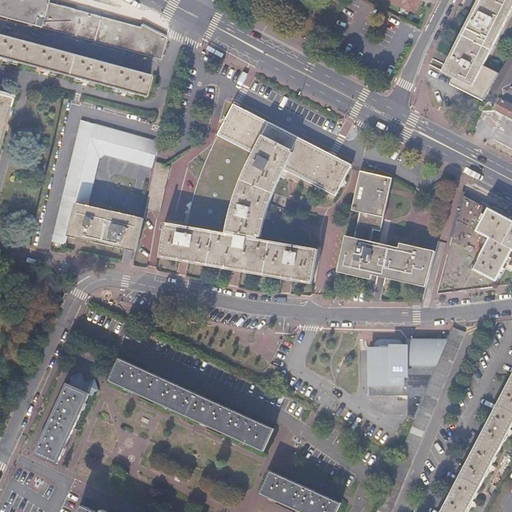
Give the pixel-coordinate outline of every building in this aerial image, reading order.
[(0,0),(0,16),(161,59),(166,37),(141,25),(140,27),(47,2),(47,0),(0,0)] [(416,0),(389,0),(411,11),(416,0)] [(420,0),(416,0),(411,11),(414,12),(420,0)] [(478,0),(441,72),(487,96),(497,80),(500,75),(483,66),(511,9),(511,2),(508,0),(478,0)] [(0,33),(0,57),(144,97),(150,74),(0,33)] [(497,80),(487,96),(479,109),(483,111),(495,111),(511,119),(511,105),(503,101),(511,84),(511,52),(500,75),(497,80)] [(0,141),(12,97),(0,94),(0,141)] [(244,171),(238,188),(231,208),(225,233),(166,223),(160,255),(312,282),(318,249),(257,239),(264,210),(271,190),(282,170),(335,198),(351,167),(233,105),(217,136),(252,155),(244,171)] [(489,131),(511,141),(511,122),(497,115),(489,131)] [(162,139),(81,120),(52,241),(66,244),(68,235),(91,138),(91,137),(158,153),(162,139)] [(155,154),(91,138),(68,235),(136,251),(144,218),(89,205),(93,185),(100,157),(105,156),(152,166),(155,154)] [(164,165),(156,163),(148,198),(146,208),(160,211),(170,166),(164,165)] [(354,238),(345,236),(338,270),(372,278),(373,273),(427,286),(436,252),(399,243),(397,248),(369,242),(371,230),(379,232),(391,179),(360,171),(351,211),(360,213),(354,238)] [(511,220),(490,209),(465,196),(438,293),(511,284),(511,220)] [(452,327),(447,340),(414,419),(398,460),(376,511),(390,511),(464,332),(452,327)] [(414,419),(447,340),(407,340),(407,346),(403,346),(403,352),(391,351),(369,350),(369,395),(407,396),(407,416),(414,419)] [(121,359),(111,380),(264,450),(274,428),(250,417),(252,413),(249,412),(248,413),(244,412),(243,414),(215,401),(217,397),(213,396),(213,397),(210,396),(208,399),(187,389),(189,385),(186,383),(185,385),(182,383),(181,386),(151,372),(153,368),(150,367),(149,368),(146,367),(145,370),(121,359)] [(70,384),(68,383),(36,453),(57,463),(90,393),(92,394),(94,390),(100,387),(96,378),(86,381),(82,372),(71,376),(72,379),(70,384)] [(466,511),(511,424),(511,377),(441,511),(466,511)] [(272,472),(261,493),(302,511),(337,511),(341,504),(324,496),(325,492),(322,491),(322,492),(318,491),(317,493),(296,483),(297,479),(295,478),(294,479),(290,478),(289,480),(272,472)]
